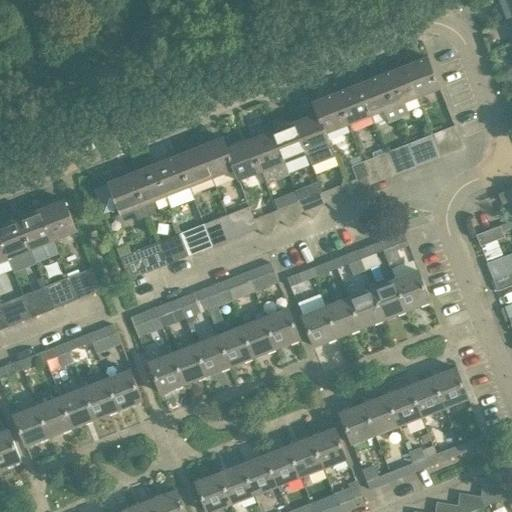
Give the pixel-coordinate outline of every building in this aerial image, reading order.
[(405,65),(417,98),(440,89),(427,56),(405,65)] [(405,65),(381,74),(399,117),(408,113),(404,103),(417,98),(405,65)] [(381,74),(359,83),(372,115),(383,111),(388,121),(399,117),(381,74)] [(359,83),(336,92),(349,124),(372,115),(359,83)] [(326,133),(349,124),(336,92),(313,100),(318,113),(326,133)] [(334,157),(326,133),(318,113),(296,121),(308,153),(307,154),(312,166),(334,157)] [(285,162),(307,154),(308,153),(296,121),(273,130),(285,162)] [(443,129),(452,151),(463,147),(454,124),(443,129)] [(440,156),(452,151),(443,129),(432,133),(440,156)] [(273,130),(250,139),(262,171),(285,162),(273,130)] [(212,179),(234,170),(226,148),(222,137),(199,145),(212,179)] [(418,165),(429,160),(420,138),(409,143),(418,165)] [(250,139),(226,148),(234,170),(238,181),(262,171),(250,139)] [(190,188),(212,179),(199,145),(177,154),(190,188)] [(395,174),(407,169),(398,147),(386,151),(395,174)] [(177,154),(154,163),(167,197),(190,188),(177,154)] [(363,162),(368,174),(372,183),(384,178),(375,156),(363,161),(363,162)] [(356,179),(345,183),(349,192),(358,200),(372,183),(368,174),(363,162),(351,167),(356,179)] [(157,214),(155,201),(167,197),(154,163),(132,172),(149,217),(157,214)] [(149,217),(132,172),(108,181),(109,184),(95,189),(104,213),(118,207),(121,215),(134,210),(137,218),(141,220),(149,217)] [(345,183),(322,192),(326,202),(335,209),(349,192),(345,183)] [(322,192),(299,200),(303,211),(312,218),(326,202),(322,192)] [(41,208),(53,241),(77,232),(64,199),(41,208)] [(290,227),(303,211),(299,200),(277,209),(280,220),(290,227)] [(41,208),(17,217),(30,250),(53,241),(41,208)] [(280,220),(277,209),(253,218),(257,228),(267,236),(280,220)] [(235,237),(247,232),(238,210),(226,215),(235,237)] [(17,217),(0,223),(0,239),(8,259),(30,250),(17,217)] [(213,246),(224,241),(215,219),(204,224),(213,246)] [(505,236),(500,225),(477,234),(481,246),(505,236)] [(190,255),(202,250),(193,228),(181,233),(190,255)] [(399,257),(395,246),(407,241),(403,232),(380,241),(388,261),(399,257)] [(167,264),(179,259),(170,237),(158,242),(167,264)] [(380,241),(357,250),(365,270),(388,261),(380,241)] [(144,273),(155,269),(147,246),(135,251),(144,273)] [(337,268),(348,264),(352,275),(365,270),(357,250),(334,259),(337,268)] [(128,280),(144,273),(135,251),(119,257),(128,280)] [(314,277),(337,268),(334,259),(311,268),(314,277)] [(247,271),(255,292),(279,283),(274,271),(271,262),(247,271)] [(67,277),(76,300),(99,291),(91,268),(67,277)] [(395,279),(407,310),(430,301),(418,270),(395,279)] [(247,271),(224,280),(232,301),(255,292),(247,271)] [(287,277),(291,286),(305,280),(301,272),(287,277)] [(384,319),(407,310),(395,279),(395,280),(392,273),(383,277),(385,283),(372,288),(384,319)] [(499,290),(511,286),(506,275),(494,279),(499,290)] [(53,309),(76,300),(67,277),(44,286),(53,309)] [(224,280),(201,289),(209,310),(232,301),(224,280)] [(361,328),(384,319),(372,288),(369,283),(363,286),(365,291),(349,297),(361,328)] [(44,286),(22,295),(30,318),(53,309),(44,286)] [(209,310),(201,289),(178,298),(186,319),(209,310)] [(22,295),(0,303),(0,309),(7,327),(30,318),(22,295)] [(349,297),(325,306),(337,337),(361,328),(349,297)] [(170,301),(155,307),(158,316),(173,310),(170,301)] [(337,337),(325,306),(302,316),(314,346),(337,337)] [(162,327),(157,316),(158,316),(155,307),(130,316),(138,336),(162,327)] [(265,317),(277,348),(301,338),(289,307),(265,317)] [(265,317),(263,317),(261,311),(251,314),(254,321),(242,326),(254,356),(277,348),(265,317)] [(96,353),(120,344),(112,324),(88,333),(92,342),(96,353)] [(231,365),(254,356),(242,326),(219,334),(231,365)] [(219,334),(195,343),(207,374),(231,365),(219,334)] [(80,336),(66,342),(69,351),(70,351),(84,345),(80,336)] [(184,348),(173,352),(172,352),(184,383),(207,374),(195,343),(194,344),(192,339),(182,343),(184,348)] [(74,362),(70,351),(69,351),(66,342),(43,351),(46,360),(58,355),(62,366),(74,362)] [(160,393),(184,383),(172,352),(173,352),(170,345),(161,348),(164,356),(148,362),(160,393)] [(20,360),(23,369),(39,363),(36,354),(20,360)] [(0,367),(0,377),(16,372),(13,363),(0,367)] [(432,377),(444,408),(468,398),(456,368),(432,377)] [(106,379),(118,410),(142,401),(130,370),(106,379)] [(421,417),(444,408),(432,377),(409,386),(421,417)] [(95,418),(118,410),(106,379),(83,388),(95,418)] [(398,426),(421,417),(409,386),(386,395),(398,426)] [(72,427),(95,418),(83,388),(60,397),(72,427)] [(375,435),(398,426),(386,395),(363,405),(375,435)] [(49,436),(72,427),(60,397),(37,406),(49,436)] [(375,435),(363,405),(340,414),(351,444),(375,435)] [(49,436),(37,406),(14,415),(26,445),(49,436)] [(335,428),(311,437),(323,468),(347,458),(335,428)] [(0,433),(0,468),(20,461),(8,430),(0,433)] [(459,445),(462,453),(486,444),(483,436),(459,445)] [(311,437),(288,446),(300,477),(323,468),(311,437)] [(459,445),(436,454),(439,462),(462,453),(459,445)] [(277,486),(300,477),(288,446),(265,455),(277,486)] [(408,452),(412,464),(413,463),(416,471),(439,462),(436,454),(425,459),(420,447),(408,452)] [(254,495),(277,486),(265,455),(242,464),(254,495)] [(393,480),(416,471),(413,463),(412,464),(390,473),(393,480)] [(231,504),(254,495),(242,464),(219,473),(231,504)] [(374,465),(361,470),(369,490),(393,480),(390,473),(378,477),(374,465)] [(209,511),(231,504),(219,473),(195,482),(206,511),(209,511)] [(334,494),(338,506),(340,511),(346,511),(364,505),(355,481),(347,484),(349,488),(334,494)] [(480,497),(484,506),(507,498),(503,487),(482,485),(480,497)] [(154,499),(158,511),(186,511),(178,489),(154,499)] [(340,511),(338,506),(334,494),(311,503),(314,511),(340,511)] [(460,494),(458,506),(460,511),(469,511),(484,506),(480,497),(460,494)] [(131,511),(158,511),(154,499),(130,508),(131,511)] [(436,502),(434,511),(460,511),(458,506),(436,502)] [(314,511),(311,503),(288,511),(314,511)]
